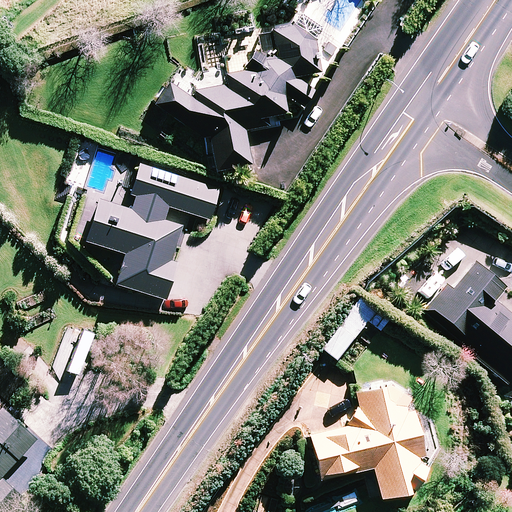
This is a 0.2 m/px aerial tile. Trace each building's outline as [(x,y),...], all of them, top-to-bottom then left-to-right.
[(318,41),(292,22),(267,25),(267,29),(256,30),(259,51),(254,48),(243,65),(250,69),(225,72),(226,83),(195,87),(197,100),(166,81),(153,102),(211,139),(215,169),(249,165),(244,125),(266,123),(265,111),(286,109),(284,92),(304,105),(318,84),(316,61),(313,62),(312,52),(318,41)] [(130,206),(97,195),(83,237),(124,251),(115,280),(164,296),(177,260),(170,258),(181,223),(163,217),(167,204),(208,217),(218,187),(133,159),(123,189),(134,192),(130,206)] [(503,282),(473,258),(451,285),(444,280),(421,308),(445,328),(457,337),(455,340),(511,384),(511,312),(511,314),(491,297),(503,282)] [(385,318),(360,298),(321,346),(334,357),(336,355),(350,367),(381,331),(377,328),(385,318)] [(21,378),(0,357),(0,395),(2,398),(21,378)] [(409,394),(390,382),(355,390),(358,402),(352,414),(348,425),(310,434),(318,470),(371,458),(378,492),(411,484),(431,459),(422,451),(413,409),(407,406),(409,394)] [(0,494),(11,483),(0,473),(36,435),(1,402),(0,403),(0,494)]
